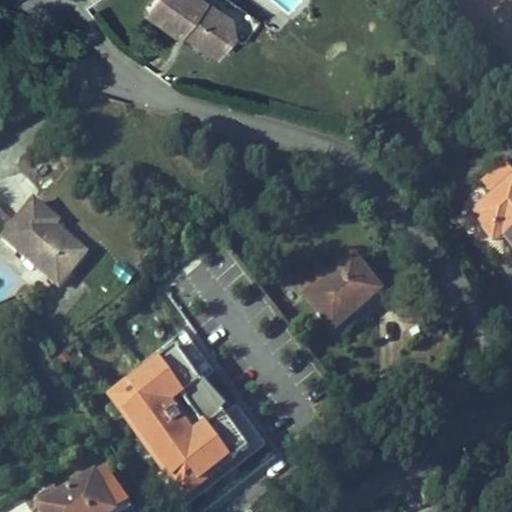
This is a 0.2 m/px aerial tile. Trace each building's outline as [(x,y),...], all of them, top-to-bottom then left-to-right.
[(200,0),(155,0),(145,16),(175,37),(179,32),(214,56),(228,37),(240,45),(256,21),(226,0),(201,0),(201,1),(200,0)] [(511,189),(474,218),(489,239),(499,231),(504,238),(511,249),(511,189)] [(38,206),(4,243),(52,286),(66,271),(74,278),(90,261),(59,233),(63,228),(38,206)] [(499,231),(489,239),(494,245),(504,238),(499,231)] [(357,264),(310,299),(336,334),(370,309),(384,299),(357,264)] [(60,294),(74,278),(66,271),(52,286),(60,294)] [(27,309),(35,300),(26,291),(17,301),(27,309)] [(388,305),(384,299),(370,309),(375,315),(388,305)] [(199,350),(187,358),(258,464),(270,456),(199,350)] [(187,358),(119,403),(189,510),(258,464),(187,358)] [(60,490),(33,504),(36,511),(133,511),(114,475),(66,501),(60,490)]
